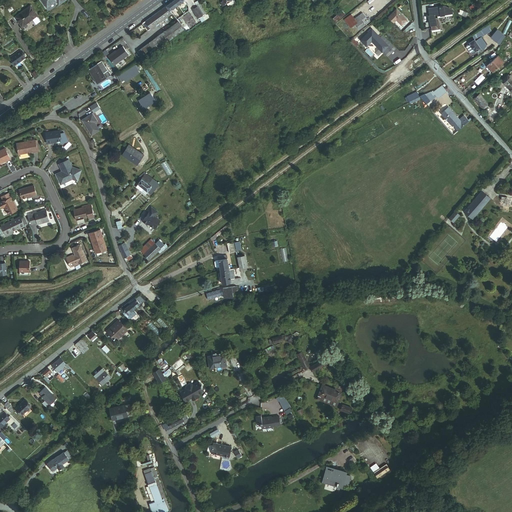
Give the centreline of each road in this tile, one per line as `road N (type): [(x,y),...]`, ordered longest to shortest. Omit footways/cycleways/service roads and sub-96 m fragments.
road 1 (residential): [(0,140),(48,120),(78,134),(138,289),(0,395)]
road 2 (secondary): [(0,114),(158,0)]
road 3 (residential): [(414,0),(422,51),(511,153)]
road 4 (residential): [(0,251),(45,252),(65,233),(40,174),(0,184)]
